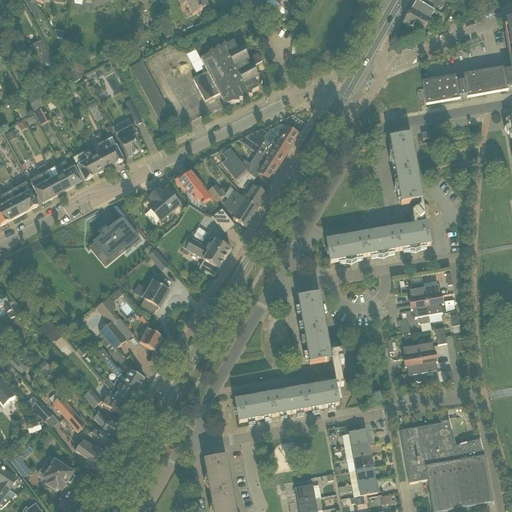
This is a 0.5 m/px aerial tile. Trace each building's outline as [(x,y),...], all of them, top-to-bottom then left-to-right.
[(180,0),(183,6),(187,4),(193,16),(203,11),(202,10),(208,6),(205,0),(180,0)] [(449,5),(440,0),(418,0),(417,3),(403,26),(421,36),(425,29),(429,32),(435,29),(427,24),(434,13),(441,18),(449,5)] [(4,11),(0,13),(0,19),(1,21),(2,24),(9,20),(4,11)] [(422,84),(426,106),(460,100),(460,98),(467,97),(467,99),(508,91),(508,89),(511,88),(511,28),(504,30),(505,33),(511,67),(511,71),(511,72),(505,73),(505,72),(504,69),(422,84)] [(54,35),(56,39),(63,40),(64,33),(54,32),(54,35)] [(256,66),(252,59),(248,60),(242,49),(238,52),(234,43),(227,47),(224,45),(221,50),(218,48),(214,53),(212,52),(208,57),(201,61),(207,73),(193,80),(205,103),(219,95),(225,108),(232,104),(239,104),(239,101),(246,100),(246,97),(252,97),(252,93),(258,90),(254,82),(258,79),(252,68),(256,66)] [(160,123),(172,117),(143,63),(131,69),(160,123)] [(74,70),(64,77),(70,86),(80,80),(74,70)] [(102,94),(99,88),(94,91),(97,97),(102,94)] [(39,96),(28,102),(34,112),(45,106),(39,96)] [(137,112),(131,101),(125,104),(131,115),(137,112)] [(22,119),(28,116),(24,109),(18,112),(22,119)] [(50,120),(44,109),(37,112),(43,124),(50,120)] [(21,132),(28,128),(24,121),(17,125),(21,132)] [(278,169),(299,136),(286,128),(284,127),(281,126),(279,127),(275,128),(274,130),(270,131),(264,141),(254,134),(245,139),(242,144),(250,150),(257,155),(278,169)] [(128,159),(140,153),(132,138),(137,135),(133,127),(116,137),(128,159)] [(17,138),(13,131),(6,136),(10,142),(17,138)] [(401,206),(420,202),(423,202),(422,194),(419,194),(410,143),(413,143),(411,137),(390,141),(401,206)] [(114,167),(124,162),(112,139),(102,145),(114,167)] [(101,156),(97,158),(104,172),(114,167),(102,145),(97,148),(101,156)] [(227,162),(222,165),(235,181),(247,171),(241,165),(230,151),(223,157),(227,162)] [(83,155),(95,177),(104,172),(97,158),(93,160),(89,152),(83,155)] [(83,155),(77,158),(73,160),(85,182),(95,177),(83,155)] [(270,181),(271,181),(278,169),(257,155),(249,165),(244,162),(241,165),(247,171),(250,176),(256,180),(259,174),(270,181)] [(72,189),(82,184),(74,170),(70,172),(66,163),(60,167),(72,189)] [(40,175),(47,171),(44,166),(37,169),(40,175)] [(59,179),(55,181),(62,194),(72,189),(60,167),(54,170),(59,179)] [(47,173),(41,177),(53,199),(62,194),(55,181),(52,182),(47,173)] [(202,204),(209,198),(191,175),(186,179),(184,176),(176,182),(184,192),(186,191),(190,196),(194,193),(202,204)] [(41,177),(35,180),(30,182),(42,205),(53,199),(41,177)] [(258,211),(267,196),(248,181),(243,188),(250,193),(245,200),(258,211)] [(29,213),(38,207),(31,193),(27,196),(22,187),(16,190),(29,213)] [(216,187),(208,193),(217,203),(224,197),(216,187)] [(16,190),(11,193),(7,195),(19,218),(29,213),(16,190)] [(164,196),(159,191),(149,199),(156,206),(151,211),(161,223),(181,206),(169,192),(164,196)] [(246,229),(252,220),(258,211),(245,200),(243,203),(233,192),(224,205),(234,217),(232,220),(246,229)] [(7,195),(3,197),(0,198),(0,203),(10,223),(19,218),(7,195)] [(0,227),(0,228),(10,223),(0,203),(0,227)] [(412,215),(412,216),(414,230),(423,229),(422,224),(430,217),(421,207),(412,215)] [(224,234),(233,226),(222,212),(212,220),(224,234)] [(108,260),(123,248),(126,253),(139,242),(123,222),(109,233),(107,231),(100,236),(102,239),(95,244),(108,260)] [(423,229),(414,230),(333,244),(332,241),(326,243),(330,264),(431,247),(428,228),(423,229)] [(204,249),(225,262),(231,252),(217,243),(219,239),(210,234),(209,236),(199,229),(194,238),(204,244),(207,239),(209,241),(205,248),(204,249)] [(200,270),(214,279),(218,271),(219,272),(225,262),(204,249),(205,248),(188,238),(182,248),(204,261),(203,262),(204,263),(200,270)] [(154,252),(150,247),(143,253),(147,258),(154,252)] [(162,272),(169,267),(156,252),(149,257),(162,272)] [(168,293),(170,289),(156,280),(153,285),(150,283),(146,290),(149,292),(144,300),(160,310),(169,293),(168,293)] [(439,297),(438,288),(424,291),(426,304),(443,301),(442,296),(439,297)] [(105,302),(105,303),(113,313),(116,310),(114,308),(114,303),(123,296),(119,291),(110,299),(105,302)] [(410,293),(412,307),(426,304),(424,291),(410,293)] [(15,318),(12,311),(5,297),(3,297),(1,294),(0,294),(0,318),(0,319),(7,315),(10,320),(15,318)] [(321,303),(320,296),(298,300),(310,365),(331,362),(330,354),(327,354),(318,303),(321,303)] [(429,318),(442,315),(441,307),(443,306),(443,301),(426,304),(429,318)] [(413,312),(415,320),(417,320),(418,324),(421,326),(430,324),(429,318),(426,304),(412,307),(410,307),(411,312),(413,312)] [(460,326),(459,324),(457,312),(450,313),(452,328),(460,326)] [(145,327),(149,323),(144,317),(140,320),(145,327)] [(407,321),(400,322),(402,337),(410,336),(407,321)] [(79,334),(84,329),(78,322),(73,326),(79,334)] [(127,342),(127,341),(113,324),(100,334),(114,352),(127,342)] [(55,334),(50,328),(43,334),(48,340),(55,334)] [(444,329),(435,331),(438,347),(447,345),(444,329)] [(159,346),(163,340),(148,331),(140,345),(159,356),(162,350),(162,348),(159,346)] [(433,355),(432,346),(418,349),(420,362),(437,359),(436,354),(433,355)] [(76,353),(82,359),(87,354),(82,348),(76,353)] [(418,349),(404,351),(406,360),(403,360),(404,365),(420,362),(418,349)] [(48,360),(53,356),(48,350),(43,354),(48,360)] [(330,354),(331,362),(333,371),(336,388),(338,399),(342,398),(340,387),(344,387),(340,365),(344,365),(342,352),(330,354)] [(16,370),(22,364),(16,358),(10,364),(16,370)] [(432,374),(436,373),(435,365),(437,364),(437,359),(420,362),(424,383),(430,382),(432,378),(432,374)] [(141,391),(140,389),(145,381),(130,373),(127,378),(122,375),(123,374),(119,369),(117,370),(108,360),(104,363),(118,380),(117,381),(140,394),(141,391)] [(45,362),(37,370),(42,376),(51,369),(45,362)] [(409,378),(414,377),(414,381),(418,384),(424,383),(420,362),(404,365),(405,370),(407,370),(409,378)] [(54,369),(57,372),(63,367),(60,364),(54,369)] [(0,371),(4,376),(9,373),(4,367),(0,370),(0,371)] [(130,406),(133,401),(135,402),(137,397),(136,396),(137,395),(139,395),(140,394),(117,381),(116,381),(113,387),(108,380),(103,384),(110,391),(112,393),(111,395),(130,406)] [(0,404),(3,408),(15,399),(1,382),(0,382),(0,404)] [(338,399),(336,388),(242,404),(241,401),(235,402),(239,424),(339,406),(338,399)] [(103,406),(124,418),(130,406),(111,395),(112,393),(110,391),(103,405),(103,406)] [(84,398),(94,410),(102,404),(91,392),(84,398)] [(66,404),(61,398),(56,393),(48,400),(65,419),(73,412),(66,404)] [(71,401),(65,394),(61,398),(66,404),(71,401)] [(53,416),(40,401),(35,396),(26,403),(45,424),(53,416)] [(91,427),(89,424),(88,424),(87,425),(83,419),(80,421),(73,412),(65,419),(78,434),(85,428),(87,431),(86,432),(96,443),(111,452),(117,441),(102,433),(100,437),(91,427)] [(117,441),(123,431),(108,422),(107,424),(99,415),(93,420),(103,432),(102,433),(117,441)] [(39,423),(27,427),(29,435),(30,434),(42,431),(39,423)] [(485,458),(483,454),(480,441),(457,447),(450,424),(400,433),(409,485),(427,482),(432,511),(454,511),(494,505),(485,458)] [(366,432),(361,433),(360,425),(344,428),(345,437),(349,436),(351,448),(368,445),(366,432)] [(104,464),(108,457),(79,440),(74,446),(90,456),(91,455),(98,459),(98,460),(104,464)] [(353,461),(371,457),(368,445),(351,448),(353,461)] [(2,449),(8,455),(12,451),(6,446),(2,449)] [(85,465),(99,472),(104,464),(98,460),(98,459),(91,455),(90,456),(74,446),(72,449),(75,454),(87,462),(85,465)] [(23,462),(17,456),(10,462),(15,469),(23,462)] [(355,473),(373,469),(371,457),(353,461),(355,473)] [(228,465),(226,459),(205,463),(213,511),(232,511),(225,465),(228,465)] [(62,493),(73,475),(55,463),(54,465),(50,462),(46,467),(51,470),(48,475),(43,472),(40,472),(38,476),(40,478),(49,484),(46,488),(55,493),(57,490),(62,493)] [(0,511),(12,501),(17,496),(10,491),(17,480),(5,472),(5,471),(3,469),(2,470),(0,468),(0,484),(1,485),(0,486),(0,511)] [(375,482),(373,469),(355,473),(358,486),(375,482)] [(377,495),(375,482),(358,486),(360,499),(377,495)] [(295,491),(297,504),(315,501),(312,488),(295,491)] [(389,497),(381,498),(383,507),(391,505),(389,497)] [(298,511),(316,511),(315,501),(297,504),(298,511)]
